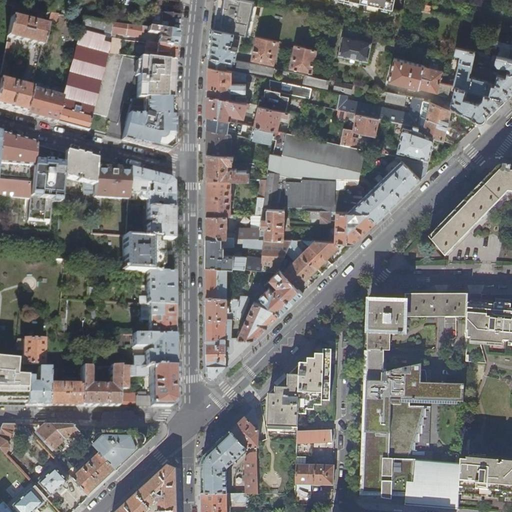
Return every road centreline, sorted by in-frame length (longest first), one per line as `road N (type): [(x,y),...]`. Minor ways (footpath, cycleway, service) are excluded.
road 1 (residential): [(192,425),(190,170)]
road 2 (residential): [(354,511),(345,499),(353,306),(341,281)]
road 3 (residential): [(190,170),(0,120)]
road 4 (residential): [(192,425),(0,416)]
road 5 (residential): [(190,170),(198,0)]
road 6 (tertiary): [(483,143),(363,260)]
road 7 (residential): [(511,278),(395,278),(363,260)]
road 8 (tertiary): [(192,425),(97,511)]
